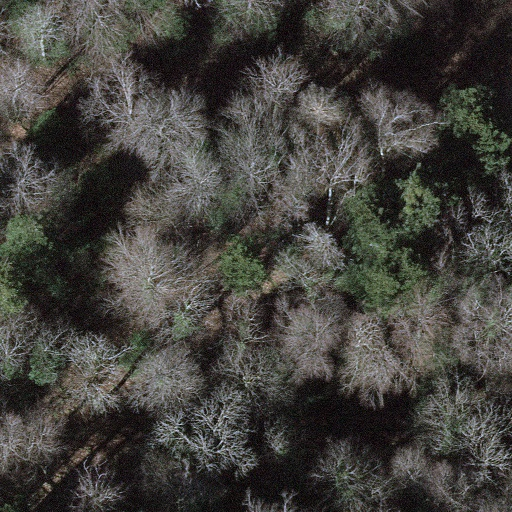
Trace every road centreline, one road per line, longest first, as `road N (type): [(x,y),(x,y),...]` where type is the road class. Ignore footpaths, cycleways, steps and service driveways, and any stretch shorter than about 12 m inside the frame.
road 1 (track): [(0,76),(152,70),(419,97),(476,111),(511,143)]
road 2 (track): [(511,438),(329,430),(0,453)]
